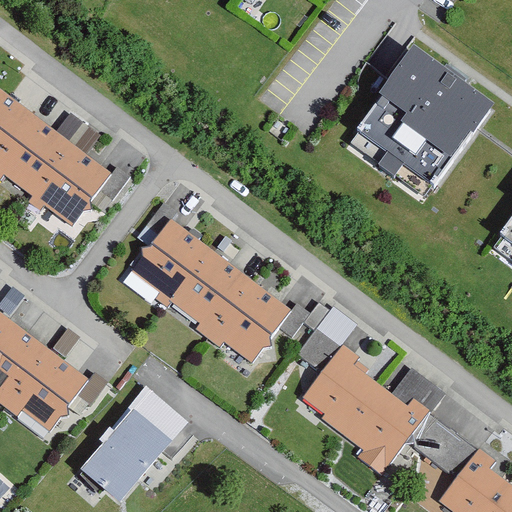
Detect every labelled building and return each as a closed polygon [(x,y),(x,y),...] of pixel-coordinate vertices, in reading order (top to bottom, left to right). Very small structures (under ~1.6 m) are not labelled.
[(235,0),(254,12),(261,0),(235,0)] [(493,114),(414,57),(356,137),(432,192),(470,139),(473,142),(493,114)] [(45,210),(72,230),(111,180),(0,95),(0,185),(4,180),(32,201),(28,207),(40,216),(45,210)] [(511,222),(499,240),(511,249),(511,222)] [(290,317),(170,227),(131,279),(158,299),(155,304),(166,313),(170,308),(199,329),(195,335),(219,353),(224,346),(252,368),(290,317)] [(334,303),(301,352),(324,367),(356,317),(334,303)] [(87,384),(0,319),(0,407),(16,420),(21,413),(49,434),(87,384)] [(381,480),(430,416),(414,404),(408,411),(354,370),(359,363),(343,351),(303,403),(325,420),(323,423),(363,454),(357,462),(381,480)] [(187,428),(144,392),(97,448),(101,451),(79,477),(119,511),(172,450),(170,448),(187,428)] [(511,511),(511,491),(488,474),(494,467),(477,455),(438,507),(444,511),(511,511)]
